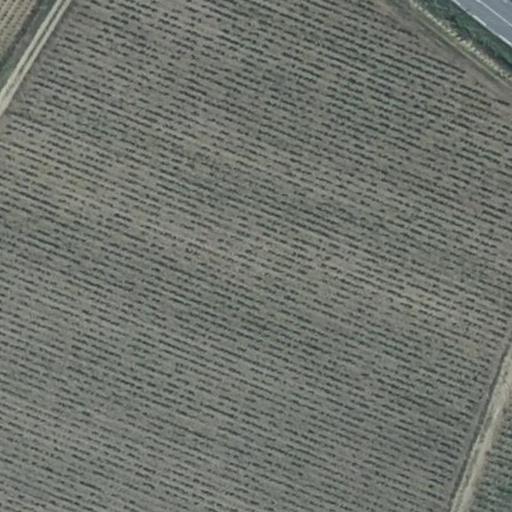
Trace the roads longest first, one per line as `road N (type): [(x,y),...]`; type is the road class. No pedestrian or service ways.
road 1 (track): [(384,0),(511,92)]
road 2 (track): [(461,511),(511,373)]
road 3 (track): [(64,0),(0,106)]
